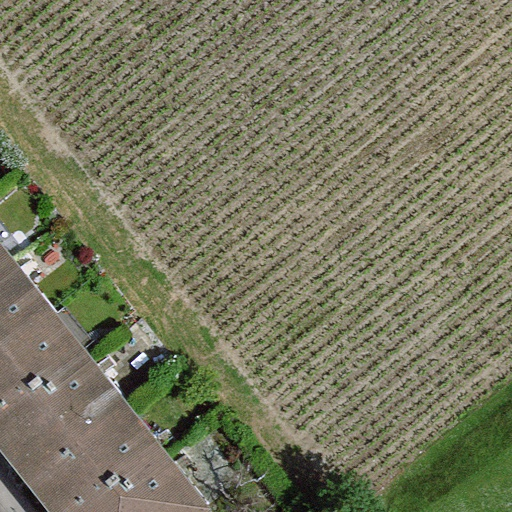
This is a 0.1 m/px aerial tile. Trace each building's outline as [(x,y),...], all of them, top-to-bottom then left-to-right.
[(0,354),(45,318),(5,270),(0,273),(0,354)] [(83,367),(45,318),(0,354),(0,415),(41,384),(50,395),(83,367)] [(121,415),(83,367),(50,395),(41,384),(0,415),(0,438),(36,484),(121,415)] [(160,464),(121,415),(36,484),(58,511),(78,511),(120,481),(128,491),(160,464)] [(120,481),(78,511),(199,511),(160,464),(128,491),(120,481)]
